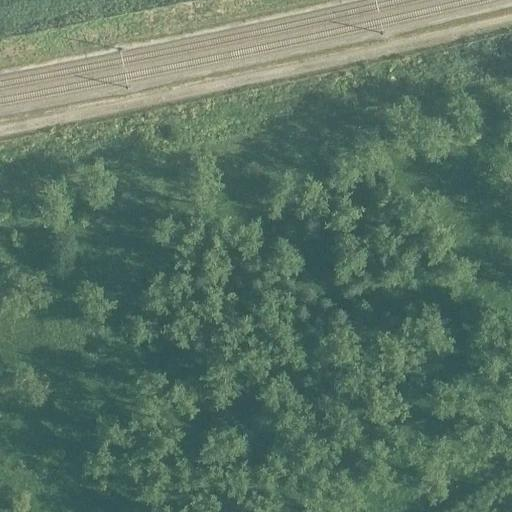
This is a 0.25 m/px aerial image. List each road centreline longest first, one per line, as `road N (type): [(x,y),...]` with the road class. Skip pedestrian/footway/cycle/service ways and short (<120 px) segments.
road 1 (track): [(0,132),(511,22)]
road 2 (track): [(0,190),(511,83)]
